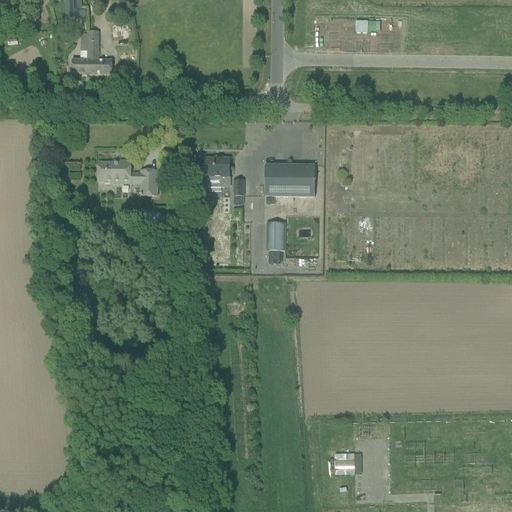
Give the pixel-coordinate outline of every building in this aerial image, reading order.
[(81,0),(64,0),(65,19),(75,19),(75,12),(82,11),(81,0)] [(71,61),(71,76),(90,76),(111,76),(111,62),(102,62),(97,62),(97,34),(87,34),(87,36),(81,36),(81,53),(87,53),(87,58),(86,61),(82,61),(71,61)] [(136,60),(135,45),(119,45),(119,60),(136,60)] [(351,129),(351,201),(433,201),(433,190),(428,190),(428,185),(419,185),(419,161),(418,161),(418,144),(424,144),(424,135),(364,135),(364,129),(351,129)] [(230,160),(205,160),(204,188),(223,189),(224,186),(229,186),(229,179),(230,179),(230,160)] [(157,197),(157,183),(157,173),(141,172),(141,175),(130,175),(130,163),(119,163),(119,165),(98,165),(98,183),(120,183),(120,185),(141,185),(141,197),(157,197)] [(265,167),(264,198),(314,199),(315,167),(265,167)] [(233,182),(233,198),(243,198),(244,182),(233,182)] [(285,253),(286,225),(266,224),(266,253),(285,253)] [(335,473),(335,477),(354,477),(354,456),(334,456),(335,461),(330,461),(330,473),(335,473)]
